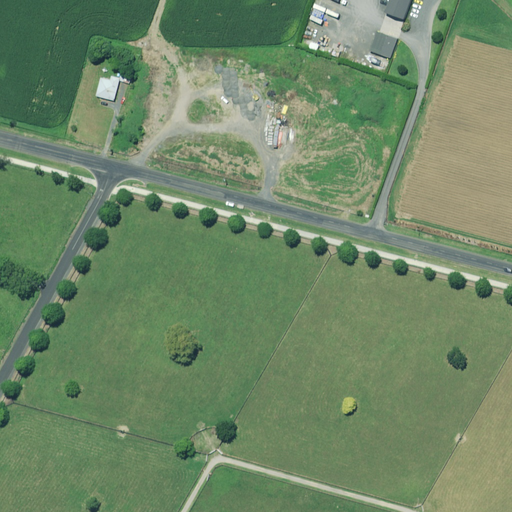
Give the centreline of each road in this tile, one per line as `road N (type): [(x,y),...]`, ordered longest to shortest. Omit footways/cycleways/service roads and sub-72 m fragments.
road 1 (tertiary): [(112,165),(511,269)]
road 2 (residential): [(0,382),(112,165)]
